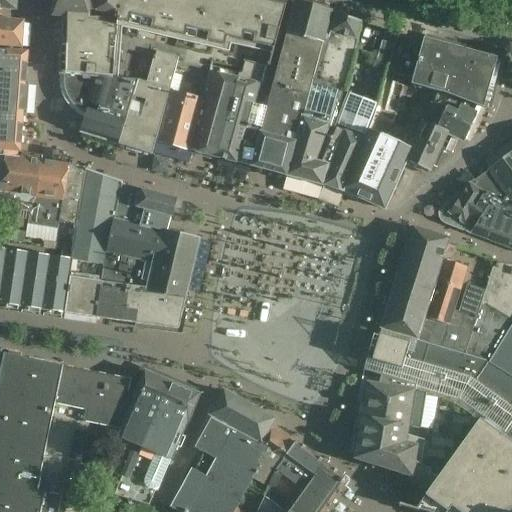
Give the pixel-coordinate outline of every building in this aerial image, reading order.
[(0,0),(0,7),(15,9),(15,0),(0,0)] [(53,0),(53,15),(61,16),(121,21),(122,0),(53,0)] [(122,0),(121,21),(119,52),(154,59),(155,56),(177,62),(173,73),(207,82),(211,68),(223,71),(240,75),(244,62),(267,69),(268,67),(269,67),(287,1),(284,0),(122,0)] [(286,33),(322,42),(330,12),(331,10),(295,0),(286,33)] [(309,91),(286,174),(323,185),(329,164),(315,160),(327,128),(328,128),(337,102),(338,102),(362,22),(330,12),(322,42),(322,43),(309,91)] [(0,45),(22,47),(24,22),(0,20),(0,15),(0,14),(0,45)] [(121,21),(61,16),(59,73),(138,80),(140,77),(149,80),(154,59),(119,52),(121,21)] [(383,43),(395,46),(395,47),(398,35),(386,31),(383,43)] [(322,42),(286,33),(271,88),(266,108),(267,108),(251,166),(286,174),(309,91),(322,43),(322,42)] [(424,39),(417,66),(412,85),(435,91),(449,95),(476,105),(484,109),(498,59),(424,39)] [(0,156),(19,158),(23,117),(27,117),(29,83),(25,82),(27,53),(22,53),(22,47),(0,45),(0,156)] [(128,112),(118,143),(152,154),(155,142),(168,92),(173,93),(174,93),(197,100),(199,95),(203,96),(207,82),(203,81),(173,73),(177,62),(155,56),(154,59),(149,80),(140,77),(139,80),(128,112)] [(363,91),(372,61),(359,57),(351,87),(363,91)] [(244,62),(240,75),(218,156),(238,161),(238,162),(251,166),(267,108),(266,108),(254,104),(258,93),(260,93),(267,69),(244,62)] [(218,156),(240,75),(223,71),(211,68),(207,82),(203,96),(199,95),(197,100),(196,106),(201,107),(190,146),(193,146),(192,152),(210,157),(211,153),(218,156)] [(128,112),(138,80),(59,73),(58,76),(64,77),(64,83),(65,89),(67,95),(70,100),(74,105),(79,109),(85,112),(86,113),(87,109),(114,117),(116,108),(128,112)] [(431,100),(420,121),(422,122),(437,129),(430,143),(441,148),(448,133),(461,140),(463,141),(476,113),(473,112),(476,105),(449,95),(435,91),(431,100)] [(168,92),(155,142),(192,152),(193,146),(190,146),(201,107),(196,106),(197,100),(168,92)] [(346,98),(339,96),(338,102),(337,102),(328,128),(327,128),(315,160),(329,164),(323,185),(344,191),(369,128),(370,129),(374,118),(375,116),(376,111),(379,104),(378,104),(348,93),(346,98)] [(118,143),(128,112),(116,108),(114,117),(87,109),(86,113),(80,132),(118,143)] [(422,122),(420,121),(393,108),(386,123),(374,118),(370,129),(369,128),(344,191),(384,208),(405,160),(422,122)] [(437,129),(422,122),(405,160),(430,172),(441,148),(430,143),(437,129)] [(511,151),(482,174),(474,179),(477,183),(493,193),(495,196),(502,202),(511,207),(511,151)] [(19,159),(19,158),(0,156),(0,199),(15,202),(14,210),(29,212),(35,197),(41,162),(19,159)] [(27,223),(27,225),(58,229),(58,227),(59,221),(68,167),(68,165),(41,162),(35,197),(29,212),(27,223)] [(59,221),(76,224),(85,170),(68,167),(59,221)] [(115,219),(123,184),(123,183),(85,170),(76,224),(77,224),(72,252),(71,260),(73,260),(105,266),(107,266),(109,253),(115,219)] [(477,183),(473,186),(469,183),(467,186),(465,185),(441,205),(438,209),(437,213),(438,217),(440,221),(444,223),(471,233),(483,214),(491,219),(502,202),(495,197),(492,193),(477,183)] [(123,184),(115,219),(166,231),(171,217),(176,199),(143,190),(123,184)] [(511,249),(511,207),(502,202),(491,219),(483,214),(471,233),(511,249)] [(166,231),(115,219),(109,253),(148,262),(143,283),(150,285),(147,294),(185,299),(187,291),(199,293),(211,242),(199,239),(166,231)] [(433,291),(447,245),(449,240),(413,228),(398,278),(401,279),(403,282),(433,291)] [(455,248),(447,245),(433,291),(430,300),(454,308),(466,269),(450,264),(455,248)] [(66,314),(71,274),(73,260),(71,260),(72,252),(63,250),(61,258),(0,249),(0,304),(1,305),(1,302),(20,305),(19,307),(23,308),(23,305),(41,308),(40,310),(45,311),(45,309),(63,311),(62,313),(66,314)] [(148,262),(109,253),(107,266),(105,266),(102,287),(103,287),(144,293),(147,294),(150,285),(143,283),(148,262)] [(105,266),(73,260),(71,274),(66,314),(68,314),(68,312),(77,313),(76,316),(79,316),(79,313),(91,315),(91,318),(98,319),(103,287),(102,287),(105,266)] [(491,270),(485,291),(477,319),(500,332),(507,337),(505,339),(511,343),(511,268),(496,267),(495,267),(493,268),(492,269),(491,270)] [(401,279),(398,278),(381,330),(382,330),(489,363),(511,377),(511,343),(505,339),(507,337),(500,332),(477,319),(459,313),(453,311),(454,308),(430,300),(433,291),(403,282),(401,279)] [(459,313),(477,319),(485,291),(468,286),(459,313)] [(144,293),(103,287),(98,319),(139,325),(179,330),(186,299),(185,299),(147,294),(144,293)] [(511,511),(511,377),(489,363),(382,330),(380,337),(381,337),(379,344),(378,346),(378,348),(379,349),(379,351),(380,353),(381,354),(383,355),(384,356),(386,357),(388,358),(385,367),(380,385),(415,391),(415,393),(428,395),(422,429),(428,430),(425,450),(441,452),(449,456),(429,492),(421,488),(411,501),(443,511),(511,511)] [(0,511),(40,511),(44,493),(36,491),(62,365),(3,353),(0,368),(0,511)] [(36,491),(44,493),(60,497),(66,468),(74,429),(116,438),(127,392),(130,379),(62,365),(36,491)] [(135,394),(127,392),(116,438),(115,447),(118,448),(109,471),(121,476),(113,495),(149,505),(155,490),(156,490),(187,419),(199,394),(169,381),(145,371),(135,394)] [(408,481),(421,488),(429,492),(449,456),(441,452),(425,450),(428,430),(422,429),(428,395),(415,393),(415,391),(380,385),(368,383),(355,454),(358,459),(359,461),(410,476),(408,481)] [(182,511),(232,511),(236,507),(252,477),(254,477),(263,459),(269,449),(262,443),(271,424),(273,420),(272,416),(224,390),(210,414),(212,415),(195,447),(203,452),(194,471),(192,470),(172,507),(182,511)] [(272,473),(296,442),(271,424),(262,443),(269,449),(263,459),(254,477),(263,483),(270,472),(272,473)] [(101,447),(83,439),(78,453),(96,461),(101,447)] [(288,511),(324,463),(296,442),(272,473),(267,484),(268,484),(265,489),(266,489),(255,511),(288,511)] [(323,511),(347,480),(324,463),(288,511),(323,511)] [(57,511),(60,497),(44,493),(40,511),(57,511)] [(151,511),(153,507),(134,502),(131,511),(151,511)]
